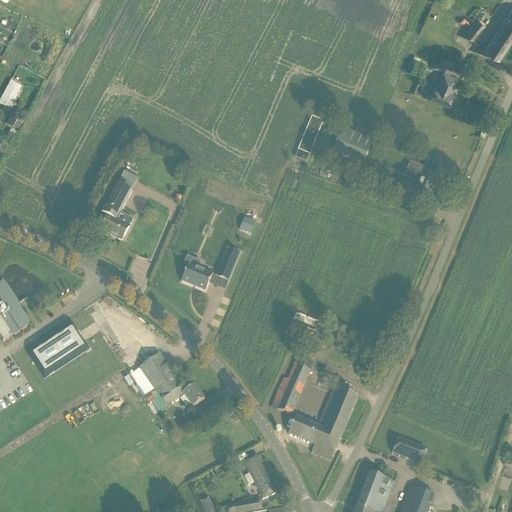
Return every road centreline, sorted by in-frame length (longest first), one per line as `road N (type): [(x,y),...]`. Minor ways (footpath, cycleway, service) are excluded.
road 1 (unclassified): [(320,511),(384,393),(511,76)]
road 2 (unclassified): [(309,511),(277,448),(185,330),(140,296),(0,223)]
